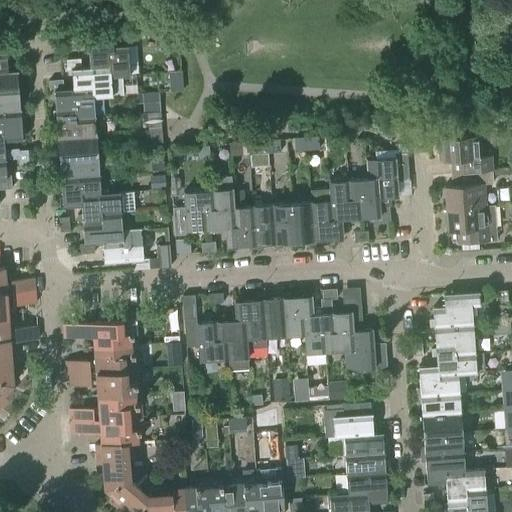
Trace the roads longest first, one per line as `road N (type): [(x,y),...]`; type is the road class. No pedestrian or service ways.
road 1 (residential): [(409,511),(389,267)]
road 2 (residential): [(180,281),(389,267)]
road 3 (residential): [(39,480),(59,455),(49,290)]
road 4 (residential): [(45,229),(32,39)]
road 5 (residential): [(426,276),(416,143)]
road 6 (residential): [(49,290),(180,281)]
